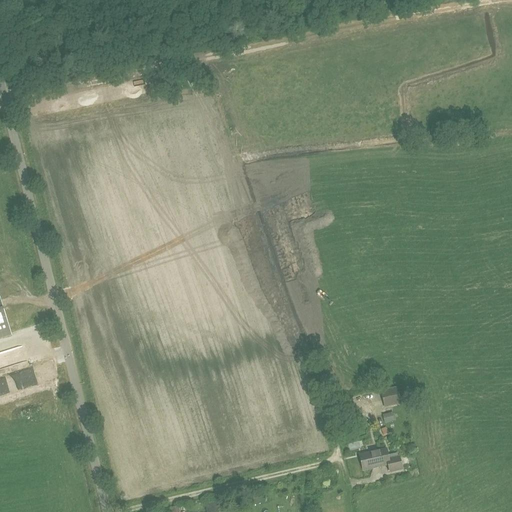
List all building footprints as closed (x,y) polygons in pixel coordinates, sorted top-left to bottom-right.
[(0,300),(0,336),(11,333),(0,300)] [(400,404),(397,389),(381,393),(385,407),(400,404)] [(352,413),(343,417),(351,432),(360,428),(352,413)] [(385,424),(392,422),(390,414),(383,416),(385,424)] [(345,443),(346,449),(358,447),(357,441),(345,443)] [(386,449),(359,455),(363,471),(388,466),(390,473),(402,470),(399,457),(388,460),(386,449)] [(208,504),(208,511),(222,511),(221,503),(208,504)]
